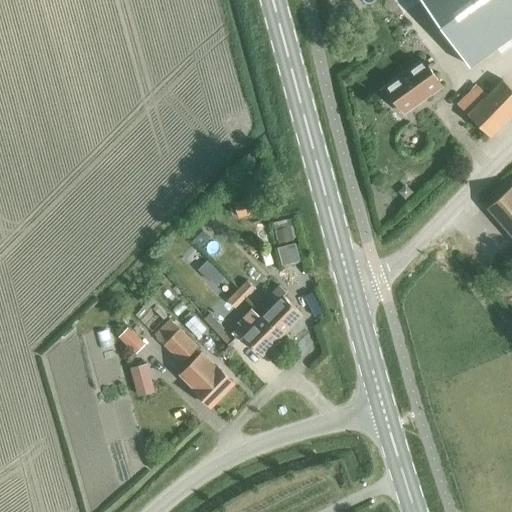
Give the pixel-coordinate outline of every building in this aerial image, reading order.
[(511,35),(511,0),(421,0),(422,0),(447,35),(469,67),(511,35)] [(384,86),(403,113),(442,85),(422,59),(384,86)] [(473,95),(487,71),(477,64),(462,88),(473,95)] [(511,88),(502,79),(467,114),(490,137),(511,114),(511,88)] [(511,186),(487,208),(511,236),(511,186)] [(236,205),(239,218),(252,214),(249,201),(236,205)] [(284,247),(307,242),(304,225),(280,230),(284,247)] [(267,236),(270,252),(282,249),(278,234),(267,236)] [(220,271),(232,262),(215,239),(203,249),(220,271)] [(236,288),(244,296),(254,286),(246,278),(236,288)] [(264,316),(283,336),(303,316),(284,297),(288,294),(281,286),(272,294),(279,301),(264,316)] [(235,305),(244,296),(236,288),(226,297),(235,305)] [(188,310),(203,317),(209,305),(193,298),(188,310)] [(129,313),(123,319),(141,337),(146,332),(129,313)] [(184,323),(196,335),(205,327),(193,314),(184,323)] [(263,356),(283,336),(264,316),(249,331),(243,325),(234,334),(241,342),(245,338),(263,356)] [(156,336),(182,364),(199,348),(172,320),(156,336)] [(118,335),(135,352),(145,342),(127,325),(118,335)] [(202,354),(180,376),(195,390),(194,391),(212,409),(236,385),(217,367),(217,368),(202,354)]
